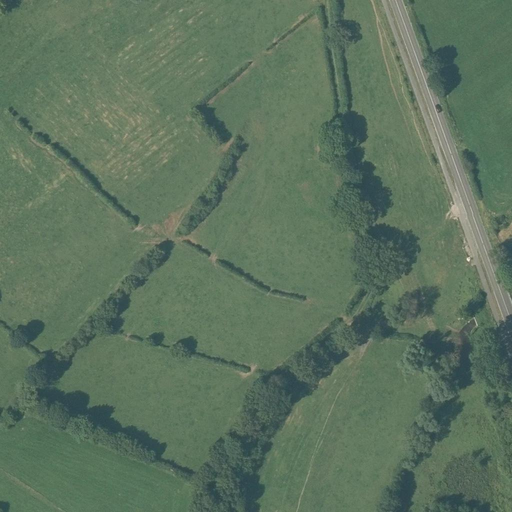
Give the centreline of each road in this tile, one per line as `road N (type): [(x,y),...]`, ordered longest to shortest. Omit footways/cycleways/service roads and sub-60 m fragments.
road 1 (secondary): [(394,0),(511,324)]
road 2 (track): [(324,0),(342,165),(370,264),(359,307)]
road 3 (track): [(359,307),(233,433),(208,511)]
